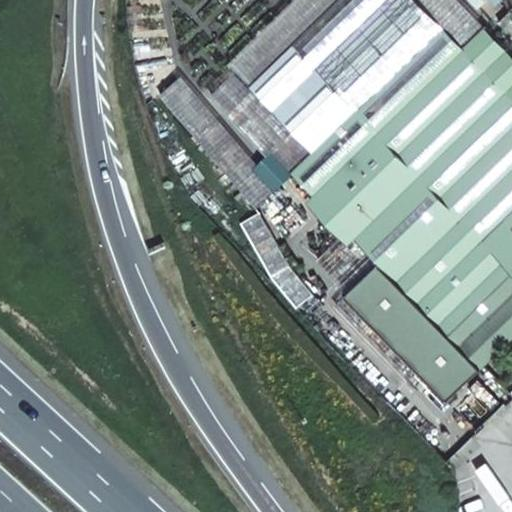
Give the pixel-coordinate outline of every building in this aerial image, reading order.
[(341,0),(418,0),(465,48),(485,29),(457,0),(302,0),(232,68),(251,88),(275,65),(341,0)] [(418,0),(341,0),(275,65),(318,109),(294,132),(273,153),(292,172),(380,262),(347,296),(451,403),(511,342),(511,54),(486,27),(485,29),(465,48),(418,0)] [(318,109),(275,65),(251,88),(294,132),(318,109)] [(278,186),(259,166),(185,76),(162,96),(256,207),(278,186)] [(278,186),(292,172),(273,153),(259,166),(278,186)]
